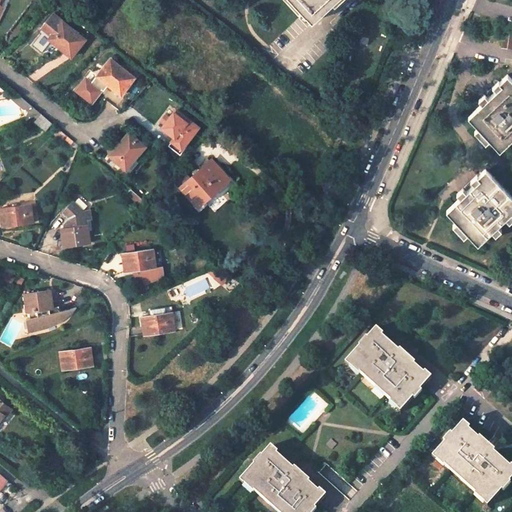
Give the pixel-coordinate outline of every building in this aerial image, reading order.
[(292,0),(311,19),(330,0),(292,0)] [(32,44),(42,52),(50,41),(63,51),(65,50),(72,56),(85,39),(62,21),(63,20),(53,13),(41,28),(43,29),(32,44)] [(498,45),(511,47),(511,32),(500,31),(498,45)] [(136,76),(112,57),(93,81),(88,77),(78,88),(93,100),(104,87),(105,89),(110,83),(122,93),(136,76)] [(498,148),(511,134),(511,78),(506,72),(497,81),(500,83),(487,95),(466,114),(498,148)] [(35,114),(40,112),(20,95),(11,96),(24,107),(26,106),(35,114)] [(197,126),(175,109),(168,117),(164,114),(160,120),(164,123),(161,126),(173,137),(166,145),(176,153),(197,126)] [(42,114),(39,118),(48,126),(52,122),(42,114)] [(48,126),(39,118),(36,121),(46,129),(48,126)] [(59,127),(55,131),(62,137),(65,133),(59,127)] [(136,156),(146,145),(127,129),(109,152),(125,166),(134,154),(136,156)] [(210,160),(179,186),(196,205),(227,179),(210,160)] [(477,243),(491,230),(511,212),(511,196),(484,167),(476,174),(479,178),(466,190),(446,208),(477,243)] [(138,194),(135,198),(144,205),(148,202),(143,198),(138,194)] [(67,227),(62,228),(64,246),(90,242),(89,229),(92,229),(89,210),(83,211),(74,202),(64,213),(70,218),(67,222),(67,227)] [(148,202),(144,205),(160,219),(163,215),(148,202)] [(0,207),(0,208),(2,225),(33,221),(31,203),(0,207)] [(122,253),(124,271),(152,267),(149,249),(122,253)] [(218,261),(212,264),(223,272),(226,268),(218,261)] [(25,293),(27,311),(29,310),(30,316),(27,317),(29,330),(33,330),(38,329),(43,328),(50,325),(57,321),(60,318),(64,317),(77,310),(60,311),(59,306),(53,307),(51,289),(25,293)] [(142,317),(144,335),(175,331),(173,312),(166,313),(152,315),(142,317)] [(371,384),(380,393),(386,398),(385,399),(396,409),(400,405),(409,394),(411,396),(418,388),(416,386),(427,374),(421,368),(419,369),(409,361),(410,359),(399,349),(396,347),(394,348),(378,333),(379,332),(372,326),(363,336),(362,335),(354,344),(355,344),(343,357),(339,362),(352,373),(355,371),(371,384)] [(90,346),(59,350),(62,369),(93,365),(90,346)] [(0,397),(0,423),(12,409),(4,401),(6,398),(2,395),(0,397)] [(491,454),(484,446),(488,443),(485,440),(480,435),(479,437),(469,428),(470,427),(464,421),(454,431),(457,433),(449,442),(447,439),(436,451),(447,462),(445,465),(450,469),(454,466),(464,474),(460,478),(476,492),(478,489),(492,501),(502,489),(499,486),(507,478),(510,480),(511,477),(511,463),(511,464),(510,465),(494,451),(491,454)] [(494,451),(496,450),(488,443),(484,446),(491,454),(494,451)] [(301,511),(308,504),(311,506),(323,493),(316,488),(315,489),(305,481),(296,473),(294,476),(287,470),(290,468),(273,453),(274,452),(267,445),(258,456),(261,458),(253,467),(251,465),(239,476),(252,488),(251,490),(266,504),(269,500),(279,509),(276,511),(301,511)] [(258,456),(257,455),(250,464),(251,465),(253,467),(261,458),(258,456)] [(296,473),(305,481),(306,479),(294,469),(291,466),(290,468),(287,470),(294,476),(296,473)] [(0,490),(8,481),(0,474),(0,490)] [(252,488),(239,476),(235,480),(248,493),(251,490),(252,488)] [(269,500),(266,504),(275,511),(276,511),(279,509),(269,500)]
